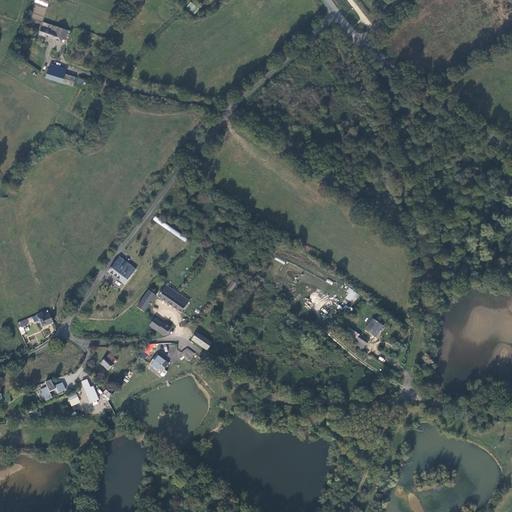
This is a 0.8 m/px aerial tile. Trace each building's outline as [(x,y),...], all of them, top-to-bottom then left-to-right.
[(190,1),(186,7),(194,14),(199,9),(190,1)] [(62,39),(65,40),(67,31),(43,22),(39,34),(61,41),(62,39)] [(62,82),(64,74),(66,69),(50,64),(49,68),(48,68),(45,77),(62,82)] [(75,77),(64,74),(62,82),(73,85),(75,77)] [(159,224),(162,221),(155,216),(153,220),(159,224)] [(159,224),(166,229),(169,226),(162,221),(159,224)] [(169,226),(166,229),(185,243),(188,239),(169,226)] [(135,268),(120,257),(116,262),(132,273),(135,268)] [(132,273),(116,262),(108,272),(124,284),(132,273)] [(227,288),(230,291),(237,284),(234,281),(227,288)] [(157,296),(181,312),(189,301),(165,285),(157,296)] [(349,287),(346,291),(349,293),(345,298),(353,304),(360,295),(349,287)] [(155,294),(148,290),(137,307),(144,312),(155,294)] [(42,327),(53,322),(48,310),(35,316),(37,321),(39,320),(39,321),(42,327)] [(35,322),(37,321),(35,316),(34,315),(17,323),(18,327),(28,323),(27,322),(33,319),(35,322)] [(372,317),(365,329),(372,334),(373,334),(380,322),(372,317)] [(149,325),(164,336),(170,328),(163,323),(162,324),(154,318),(149,325)] [(377,337),(385,325),(380,322),(373,334),(377,337)] [(212,343),(197,332),(191,339),(207,349),(212,343)] [(368,339),(361,334),(357,340),(364,345),(368,339)] [(357,340),(354,343),(362,348),(364,345),(357,340)] [(193,353),(187,349),(183,355),(189,359),(193,353)] [(155,353),(149,362),(162,371),(160,373),(162,375),(164,375),(167,370),(164,368),(168,362),(155,353)] [(101,363),(108,369),(108,370),(114,364),(112,362),(114,360),(109,355),(101,363)] [(86,380),(81,382),(87,394),(90,402),(97,399),(93,387),(90,388),(86,380)] [(47,387),(41,390),(45,400),(52,398),(50,393),(55,391),(57,393),(65,389),(62,383),(53,386),(51,381),(45,384),(47,387)] [(108,400),(112,395),(106,390),(102,395),(108,400)] [(70,406),(80,403),(76,393),(67,396),(70,406)]
